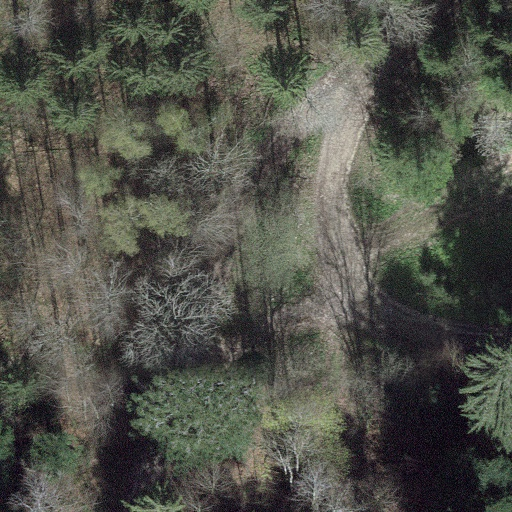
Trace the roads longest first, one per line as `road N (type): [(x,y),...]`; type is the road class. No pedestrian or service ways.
road 1 (track): [(367,53),(291,123),(244,203),(179,362),(133,511)]
road 2 (track): [(367,53),(324,173),(327,296),(442,347),(511,353)]
road 3 (track): [(327,296),(179,362)]
